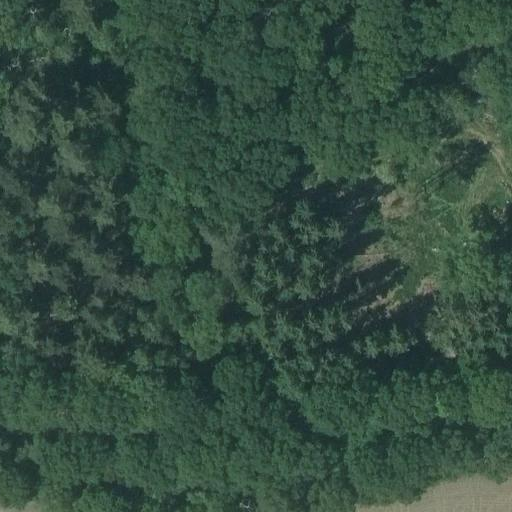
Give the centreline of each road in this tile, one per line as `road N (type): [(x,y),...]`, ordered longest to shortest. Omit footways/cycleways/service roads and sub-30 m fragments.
road 1 (tertiary): [(204,427),(511,407)]
road 2 (tertiary): [(204,427),(0,421)]
